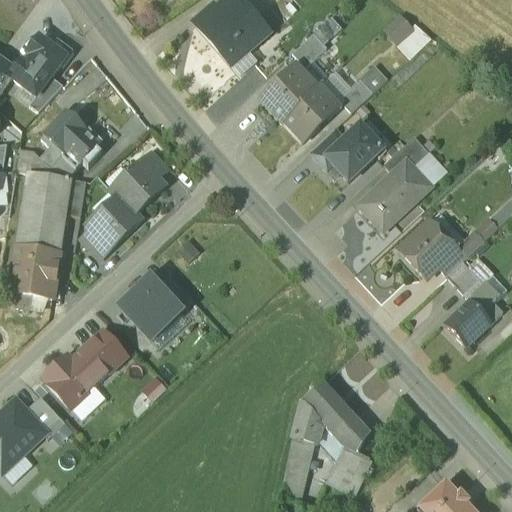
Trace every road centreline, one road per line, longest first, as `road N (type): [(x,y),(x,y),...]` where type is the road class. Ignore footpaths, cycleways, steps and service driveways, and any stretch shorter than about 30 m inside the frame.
road 1 (tertiary): [(511,483),(231,177)]
road 2 (residential): [(231,177),(0,384)]
road 3 (tertiary): [(231,177),(88,0)]
